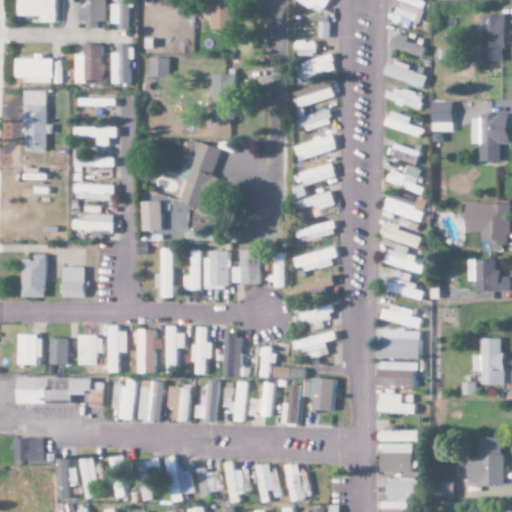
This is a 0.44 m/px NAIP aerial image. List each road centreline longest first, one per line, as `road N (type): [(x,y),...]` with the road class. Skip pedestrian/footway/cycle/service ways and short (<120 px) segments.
road 1 (residential): [(0,312),(259,316)]
road 2 (residential): [(126,99),(123,314)]
road 3 (residential): [(262,203),(274,167),(275,0)]
